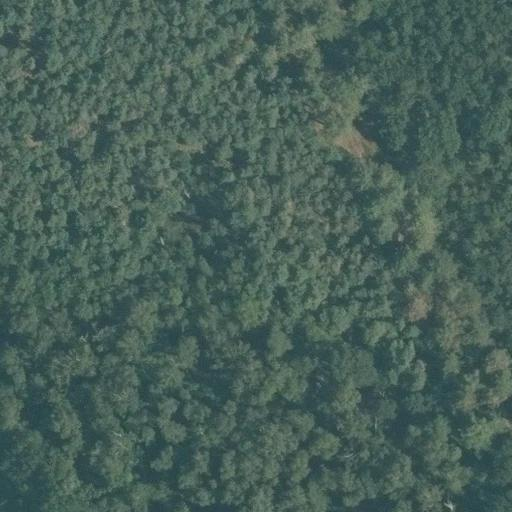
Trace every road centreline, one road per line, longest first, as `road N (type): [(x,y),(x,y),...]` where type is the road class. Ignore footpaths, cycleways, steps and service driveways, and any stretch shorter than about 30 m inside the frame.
road 1 (track): [(511,451),(453,435),(245,338),(0,305)]
road 2 (track): [(304,0),(314,60),(338,91),(418,259),(451,304),(468,312),(488,383),(511,427)]
road 3 (track): [(85,316),(59,437),(106,511)]
